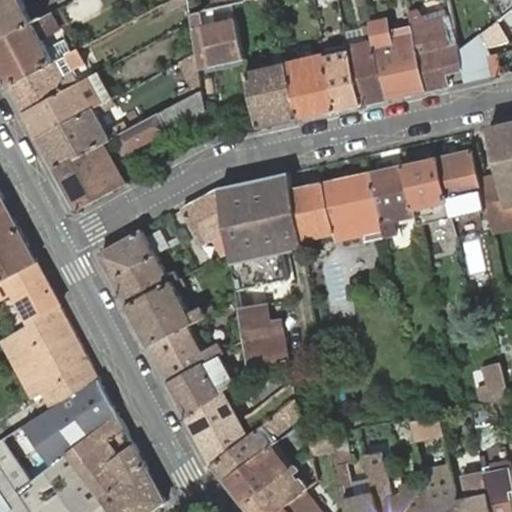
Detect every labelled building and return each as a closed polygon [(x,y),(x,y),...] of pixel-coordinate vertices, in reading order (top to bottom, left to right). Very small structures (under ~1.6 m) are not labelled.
[(0,0),(0,40),(34,22),(29,12),(22,0),(0,0)] [(167,0),(163,3),(168,12),(189,1),(188,0),(167,0)] [(488,0),(449,0),(452,14),(455,27),(489,1),(488,0)] [(511,0),(488,0),(489,1),(503,18),(511,11),(511,0)] [(198,55),(200,69),(246,58),(236,4),(191,14),(198,55)] [(511,11),(503,18),(482,34),(489,48),(511,42),(511,11)] [(0,40),(0,63),(12,85),(56,62),(44,40),(63,31),(53,12),(34,22),(0,40)] [(452,14),(413,21),(414,28),(427,90),(448,85),(446,71),(463,68),(459,51),(458,41),(455,27),(452,14)] [(390,20),(372,23),(376,41),(388,99),(427,90),(414,28),(393,32),(390,20)] [(463,68),(466,81),(494,75),(489,55),(492,54),(489,48),(482,34),(459,51),(463,68)] [(376,41),(351,46),(363,104),(388,99),(376,41)] [(363,104),(351,46),(327,51),(328,56),(339,109),(363,104)] [(511,57),(511,53),(511,49),(498,52),(492,54),(489,55),(494,75),(503,73),(500,61),(511,57)] [(12,85),(26,112),(82,84),(74,70),(85,65),(77,50),(56,62),(12,85)] [(249,71),(260,127),(301,118),(289,65),(286,50),(276,52),(278,64),(249,71)] [(198,55),(181,64),(191,87),(179,94),(183,101),(204,90),(200,69),(198,55)] [(289,65),(301,118),(339,109),(328,56),(289,65)] [(101,74),(92,78),(105,103),(115,97),(101,74)] [(26,112),(39,138),(91,110),(105,103),(92,78),(82,84),(26,112)] [(142,124),(111,140),(115,147),(120,144),(125,153),(207,109),(204,90),(183,101),(142,124)] [(39,138),(56,170),(109,142),(111,140),(142,124),(135,111),(126,115),(129,120),(109,131),(101,118),(121,107),(115,97),(105,103),(91,110),(39,138)] [(511,122),(491,127),(501,173),(503,182),(483,187),(488,209),(493,228),(511,224),(511,122)] [(109,142),(56,170),(79,210),(130,182),(109,142)] [(440,156),(449,197),(473,192),(477,212),(488,209),(483,187),(481,178),(474,149),(440,156)] [(447,222),(454,220),(453,217),(449,197),(440,156),(406,164),(416,206),(444,200),(446,209),(444,209),(445,217),(447,222)] [(402,209),(416,206),(406,164),(372,171),(384,229),(386,238),(400,235),(397,222),(405,220),(402,209)] [(384,229),(372,171),(294,189),(303,238),(335,231),(337,239),(384,229)] [(303,238),(294,189),(291,172),(223,187),(222,188),(233,251),(239,289),(263,284),(272,282),(289,279),(284,252),(305,247),(303,238)] [(501,173),(481,178),(483,187),(503,182),(501,173)] [(233,251),(222,188),(183,209),(203,246),(217,238),(221,246),(218,247),(223,256),(233,251)] [(473,192),(449,197),(453,217),(477,212),(473,192)] [(0,239),(21,229),(3,195),(0,197),(0,239)] [(444,200),(416,206),(420,223),(445,217),(444,209),(446,209),(444,200)] [(21,229),(0,239),(0,283),(39,262),(21,229)] [(115,277),(158,254),(145,230),(102,254),(115,277)] [(129,305),(181,278),(177,271),(169,275),(158,254),(115,277),(129,305)] [(39,262),(0,283),(0,296),(2,300),(15,293),(31,324),(62,306),(39,262)] [(151,345),(191,325),(215,313),(210,304),(192,314),(186,303),(184,299),(180,290),(188,286),(183,277),(181,278),(129,305),(151,345)] [(274,318),(271,302),(242,305),(252,369),(288,360),(290,360),(283,318),(274,318)] [(15,333),(36,373),(84,345),(62,306),(31,324),(15,333)] [(171,382),(222,354),(223,353),(218,346),(206,353),(191,325),(151,345),(171,382)] [(4,340),(25,380),(36,373),(15,333),(4,340)] [(57,406),(101,378),(98,372),(92,362),(84,345),(36,373),(45,390),(52,402),(55,408),(57,406)] [(188,415),(236,381),(222,354),(171,382),(188,415)] [(299,399),(288,360),(252,369),(236,381),(188,415),(200,437),(215,464),(249,438),(230,404),(255,386),(277,380),(286,396),(259,418),(265,425),(299,399)] [(503,363),(483,368),(492,402),(506,399),(511,397),(503,363)] [(36,373),(25,380),(34,396),(45,390),(36,373)] [(33,482),(120,414),(101,378),(57,406),(55,408),(5,439),(4,440),(33,482)] [(301,425),(305,423),(299,399),(265,425),(249,438),(215,464),(228,481),(276,445),(279,442),(275,437),(297,420),(301,425)] [(34,511),(154,511),(168,501),(120,414),(33,482),(20,492),(34,511)] [(441,416),(413,422),(417,443),(445,437),(441,416)] [(379,511),(375,492),(356,497),(349,464),(351,463),(345,431),(333,434),(336,451),(348,511),(379,511)] [(333,434),(309,439),(312,451),(313,455),(336,451),(333,434)] [(289,458),(302,452),(294,435),(281,440),(289,458)] [(0,463),(20,492),(33,482),(4,440),(0,442),(0,463)] [(228,481),(246,504),(293,466),(279,448),(276,445),(228,481)] [(379,511),(432,511),(426,482),(401,487),(402,494),(393,496),(383,451),(367,455),(375,492),(379,511)] [(493,511),(511,511),(511,459),(511,458),(491,463),(493,470),(484,472),(493,511)] [(34,511),(20,492),(0,463),(0,511),(34,511)] [(246,504),(252,511),(279,511),(296,498),(306,491),(310,487),(304,480),(298,484),(293,477),(300,471),(295,465),(293,466),(246,504)] [(451,465),(423,470),(426,482),(432,511),(462,511),(460,497),(457,484),(455,484),(451,465)] [(462,511),(493,511),(484,472),(484,470),(463,475),(467,496),(460,497),(462,511)] [(322,511),(306,491),(296,498),(279,511),(322,511)]
